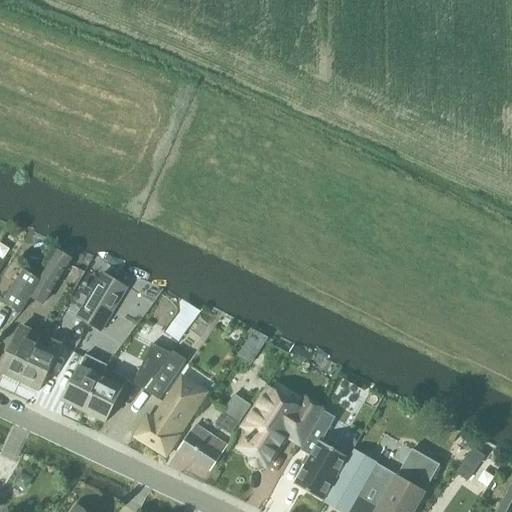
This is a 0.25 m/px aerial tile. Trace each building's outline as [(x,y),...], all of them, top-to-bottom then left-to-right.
[(42,303),(70,260),(57,252),(40,281),(30,296),(42,303)] [(3,303),(20,313),(30,296),(40,281),(23,270),(3,303)] [(100,330),(127,286),(103,272),(76,315),(100,330)] [(179,341),(203,310),(179,299),(179,313),(165,332),(179,341)] [(198,317),(189,329),(203,340),(212,327),(198,317)] [(30,359),(41,337),(21,328),(1,371),(20,380),(30,359)] [(30,359),(20,380),(40,390),(60,346),(41,337),(30,359)] [(144,389),(169,354),(153,346),(133,384),(144,389)] [(160,400),(185,361),(173,354),(148,392),(160,400)] [(107,366),(86,356),(63,402),(83,412),(101,377),(102,378),(107,366)] [(101,377),(83,412),(104,423),(122,388),(102,378),(101,377)] [(178,437),(203,396),(180,382),(155,422),(148,418),(136,437),(168,457),(179,437),(178,437)] [(264,464),(265,463),(268,465),(287,436),(299,443),(318,408),(304,400),(298,408),(269,391),(246,428),(252,432),(241,449),(253,456),(252,457),(252,458),(252,459),(252,460),(252,461),(252,462),(253,463),(253,464),(255,465),(257,466),(258,466),(260,466),(261,466),(262,465),(264,464)] [(233,436),(253,407),(235,394),(215,423),(233,436)] [(318,408),(299,443),(300,444),(297,448),(310,455),(293,484),(324,502),(349,458),(318,440),(331,417),(318,408)] [(209,469),(225,446),(196,426),(180,450),(209,469)] [(473,447),(456,471),(468,479),(485,455),(473,447)] [(412,511),(439,464),(411,449),(397,475),(354,451),(350,459),(349,458),(324,502),(342,511),(412,511)] [(511,511),(511,482),(497,511),(511,511)]
